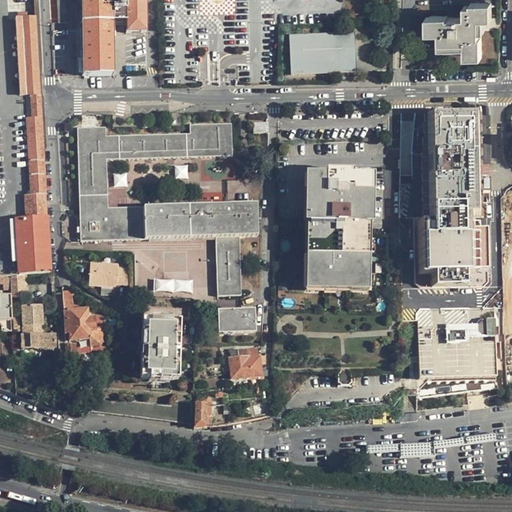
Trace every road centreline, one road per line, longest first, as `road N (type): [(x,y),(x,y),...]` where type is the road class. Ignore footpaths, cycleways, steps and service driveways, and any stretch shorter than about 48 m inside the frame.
road 1 (residential): [(510,92),(49,98)]
road 2 (residential): [(72,424),(213,441),(368,435),(511,414)]
road 3 (residential): [(129,316),(58,275),(49,98)]
